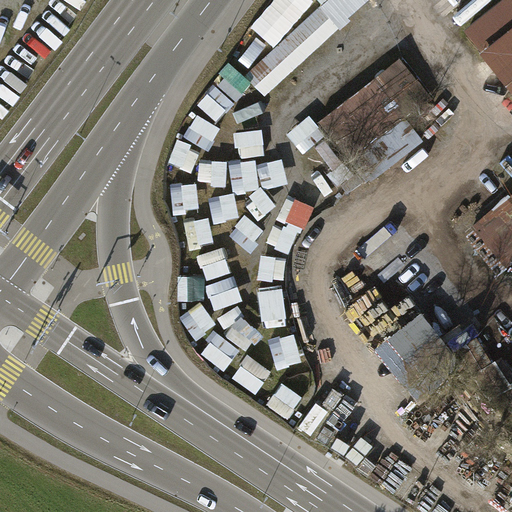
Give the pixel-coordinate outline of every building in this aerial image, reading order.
[(511,0),(503,0),(459,32),(511,106),(511,0)] [(324,2),(249,74),(270,95),(344,23),(324,2)] [(395,62),(314,121),(344,163),(425,104),(395,62)] [(511,262),(511,192),(465,232),(500,273),(511,262)] [(511,383),(489,399),(511,431),(511,383)]
